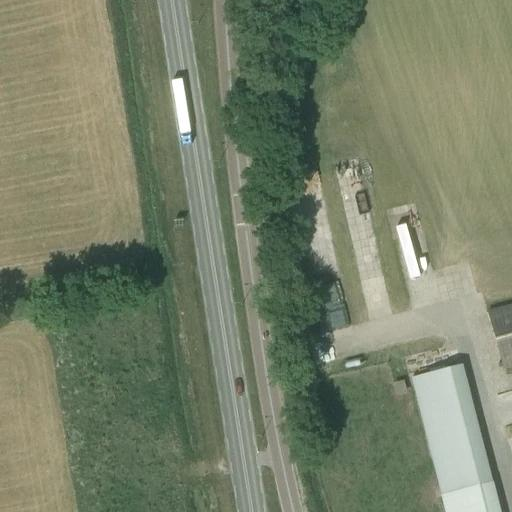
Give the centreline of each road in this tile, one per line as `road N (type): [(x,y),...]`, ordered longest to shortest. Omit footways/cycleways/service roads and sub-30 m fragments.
road 1 (primary): [(250,511),(170,0)]
road 2 (unclassified): [(225,0),(254,320),(292,511)]
